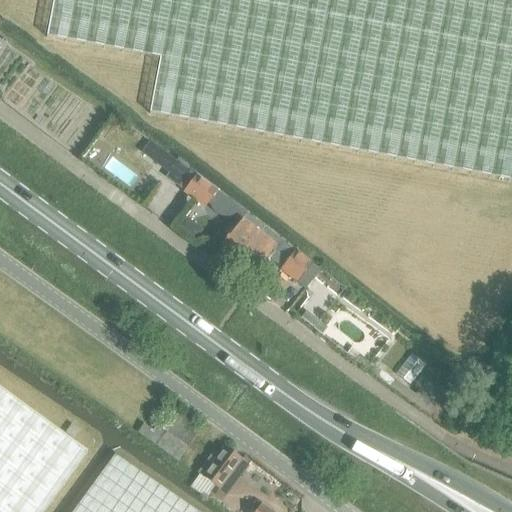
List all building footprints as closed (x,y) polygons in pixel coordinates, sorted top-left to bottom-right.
[(511,0),(52,0),(46,38),(159,59),(149,114),(511,181),(511,0)] [(167,156),(158,168),(167,175),(176,163),(175,162),(167,156)] [(196,178),(184,194),(203,208),(206,204),(215,193),(196,178)] [(215,193),(206,204),(210,207),(211,210),(213,213),(216,216),(220,218),(224,219),(228,219),(231,218),(239,224),(235,229),(220,249),(238,263),(252,245),(261,252),(274,236),(246,215),(215,193)] [(185,219),(176,230),(193,243),(202,231),(185,219)] [(252,245),(238,263),(256,276),(269,259),(281,269),(294,252),(282,242),(274,236),(261,252),(252,245)] [(281,269),(280,272),(305,291),(319,272),(294,252),(281,269)] [(409,356),(395,375),(410,386),(424,367),(409,356)] [(395,382),(390,389),(446,432),(454,421),(418,393),(414,397),(395,382)] [(0,391),(0,511),(42,511),(85,454),(0,391)] [(143,425),(137,435),(176,463),(201,429),(171,408),(153,433),(143,425)] [(197,473),(199,475),(187,490),(203,501),(214,486),(218,489),(239,460),(223,449),(217,457),(212,454),(197,473)] [(195,511),(114,456),(73,511),(195,511)]
